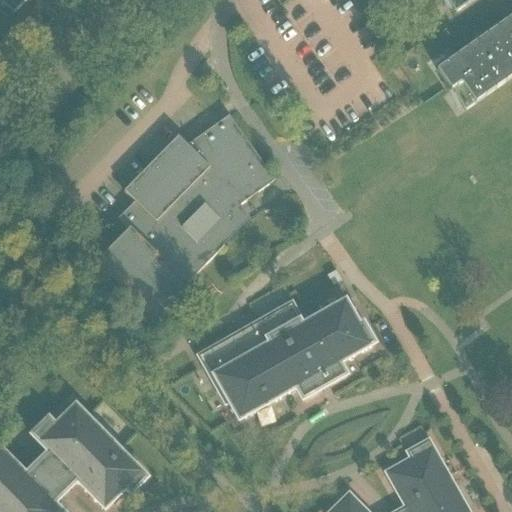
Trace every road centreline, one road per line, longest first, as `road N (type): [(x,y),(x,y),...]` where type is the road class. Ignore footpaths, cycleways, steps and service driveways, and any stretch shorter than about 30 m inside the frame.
road 1 (residential): [(502,511),(390,313),(347,269),(323,232),(323,215),(220,72),(225,0)]
road 2 (unclassified): [(0,136),(134,0)]
